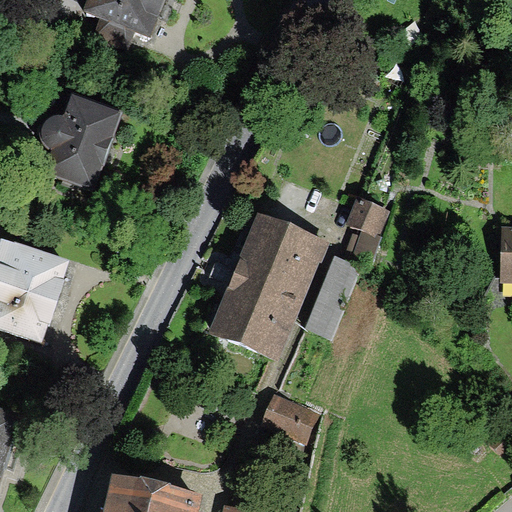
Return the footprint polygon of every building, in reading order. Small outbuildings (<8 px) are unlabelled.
[(171,0),(91,0),(85,16),(99,22),(93,37),(131,51),(136,37),(154,44),(171,0)] [(123,118),(72,99),(64,122),(57,121),(51,123),(46,128),(43,133),(42,140),(43,146),(47,151),(51,155),(43,177),(95,196),(123,118)] [(392,212),(357,199),(346,229),(355,232),(345,258),(371,268),(392,212)] [(280,368),(330,248),(258,219),(208,338),(280,368)] [(511,231),(503,232),(501,285),(511,285),(511,231)] [(68,269),(0,247),(0,333),(42,347),(68,269)] [(362,272),(336,261),(305,333),(332,345),(362,272)] [(321,416),(275,397),(261,430),(307,448),(321,416)] [(0,489),(20,421),(0,414),(0,489)] [(511,428),(494,446),(504,456),(511,448),(511,428)] [(200,511),(203,501),(113,482),(106,511),(200,511)]
